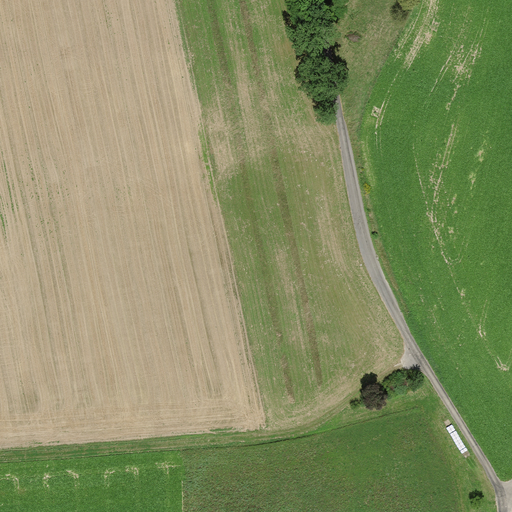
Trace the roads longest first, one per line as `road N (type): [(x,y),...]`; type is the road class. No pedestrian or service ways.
road 1 (track): [(314,0),(370,260),(415,354),(499,491),(509,495)]
road 2 (track): [(0,457),(286,434),(312,426),(415,354)]
